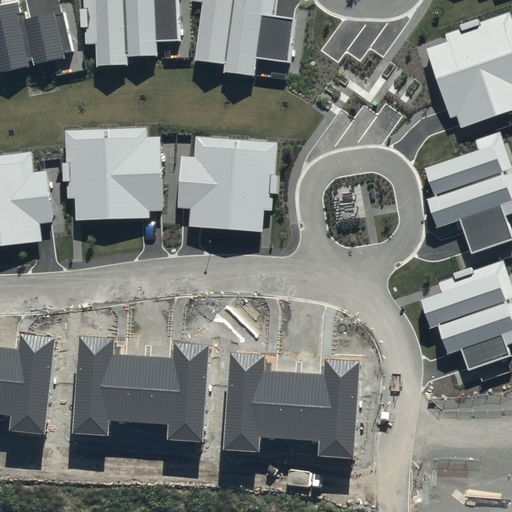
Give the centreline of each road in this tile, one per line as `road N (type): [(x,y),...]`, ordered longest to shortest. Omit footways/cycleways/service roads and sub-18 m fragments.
road 1 (residential): [(0,298),(229,277),(284,277),(342,298)]
road 2 (residential): [(342,298),(382,337),(376,511)]
